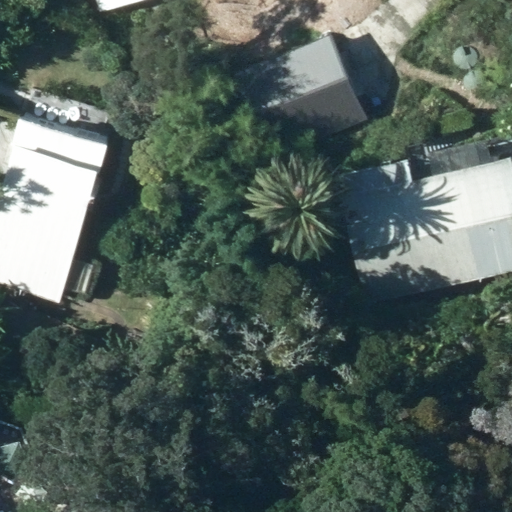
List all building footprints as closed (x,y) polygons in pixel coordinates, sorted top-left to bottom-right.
[(339,11),(243,54),(279,136),(375,93),(339,11)] [(0,107),(12,109),(20,99),(15,86),(2,84),(0,86),(0,107)] [(349,159),(369,280),(511,254),(511,125),(499,127),(496,105),(437,115),(441,141),(421,145),(417,124),(356,134),(360,157),(349,159)] [(106,132),(24,111),(0,208),(0,285),(64,302),(106,132)] [(0,511),(57,511),(54,499),(0,511)]
